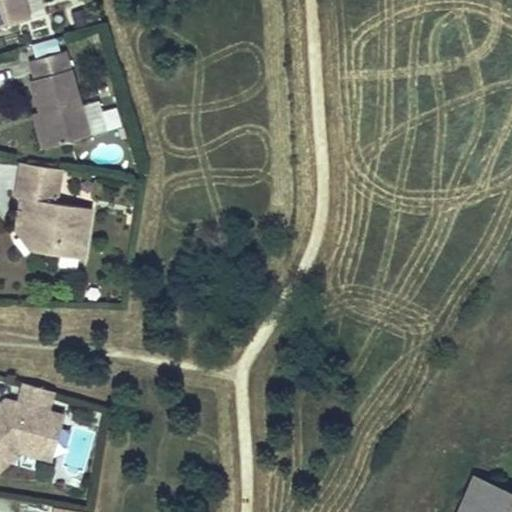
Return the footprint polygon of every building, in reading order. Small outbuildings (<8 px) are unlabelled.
[(0,0),(0,33),(30,25),(22,0),(0,0)] [(33,122),(42,154),(86,142),(77,112),(62,58),(25,68),(31,89),(25,91),(33,122)] [(77,112),(86,142),(106,136),(98,106),(77,112)] [(33,122),(27,123),(36,156),(42,154),(33,122)] [(55,177),(15,171),(9,211),(20,213),(16,242),(36,261),(80,267),(88,214),(51,208),(55,177)] [(43,420),(49,398),(21,390),(15,412),(10,411),(0,420),(0,481),(36,467),(48,423),(43,420)] [(48,423),(36,467),(51,470),(63,427),(48,423)] [(511,511),(511,492),(471,475),(454,511),(511,511)] [(90,511),(91,506),(21,500),(19,511),(90,511)]
